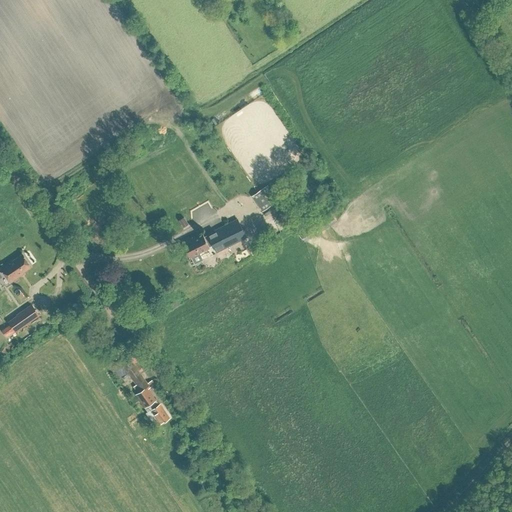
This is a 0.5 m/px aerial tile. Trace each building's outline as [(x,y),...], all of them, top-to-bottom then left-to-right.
[(243,111),(233,119),(237,124),(248,116),(243,111)] [(251,196),(261,211),(277,200),(267,184),(251,196)] [(209,224),(229,215),(220,197),(201,206),(209,224)] [(298,232),(303,241),(316,233),(315,231),(318,229),(320,231),(335,222),(329,213),(298,232)] [(183,225),(187,222),(183,216),(179,219),(183,225)] [(216,252),(246,237),(237,219),(207,233),(208,234),(204,236),(202,232),(192,237),(193,239),(182,244),(189,258),(209,248),(209,247),(213,245),(216,252)] [(1,268),(10,281),(20,274),(19,273),(30,266),(22,254),(13,261),(12,260),(1,268)] [(17,315),(7,321),(15,332),(40,315),(31,303),(16,314),(17,315)] [(7,338),(15,332),(9,324),(1,329),(7,338)] [(126,369),(128,372),(136,384),(133,386),(137,392),(134,394),(147,411),(145,412),(155,427),(169,418),(159,404),(156,398),(152,401),(144,390),(153,384),(150,380),(147,382),(134,364),(126,369)] [(145,375),(150,370),(144,365),(139,370),(145,375)]
